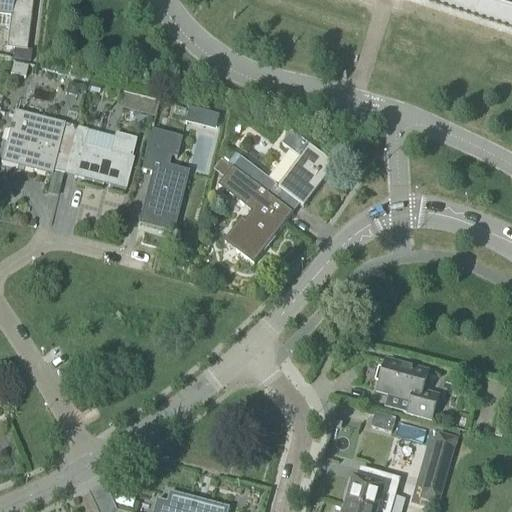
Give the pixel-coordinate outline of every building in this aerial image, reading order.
[(0,0),(0,29),(8,31),(5,51),(13,52),(12,62),(29,65),(31,53),(26,53),(32,0),(0,0)] [(398,0),(511,36),(511,11),(475,0),(398,0)] [(188,108),(185,125),(219,130),(221,113),(188,108)] [(52,174),(63,177),(71,145),(75,130),(62,127),(61,130),(13,118),(1,165),(18,169),(19,166),(24,167),(23,171),(51,177),(52,174)] [(139,226),(170,234),(185,175),(154,167),(164,131),(152,128),(140,174),(151,176),(144,204),(148,205),(146,210),(143,209),(139,226)] [(241,161),(234,170),(292,215),(299,206),(303,209),(320,186),(317,184),(321,180),(324,182),(334,168),(291,135),(282,148),(299,161),(278,189),(241,161)] [(71,145),(63,177),(102,187),(103,183),(108,184),(107,188),(125,193),(133,162),(131,161),(136,142),(114,137),(109,155),(71,145)] [(292,215),(234,170),(219,189),(252,215),(228,247),(253,266),(264,252),(261,250),(264,246),(267,248),(285,225),(292,215)] [(407,417),(431,424),(438,399),(422,395),(427,376),(386,365),(378,394),(411,404),(407,417)] [(390,435),(394,422),(375,416),(371,430),(390,435)] [(495,439),(501,440),(504,430),(497,428),(495,439)] [(451,461),(451,460),(450,460),(433,455),(420,501),(437,506),(438,506),(451,461)] [(346,506),(346,508),(359,511),(390,511),(398,483),(360,472),(357,484),(353,482),(350,495),(346,494),(343,505),(346,506)] [(227,511),(228,511),(169,496),(167,505),(157,503),(154,511),(227,511)]
